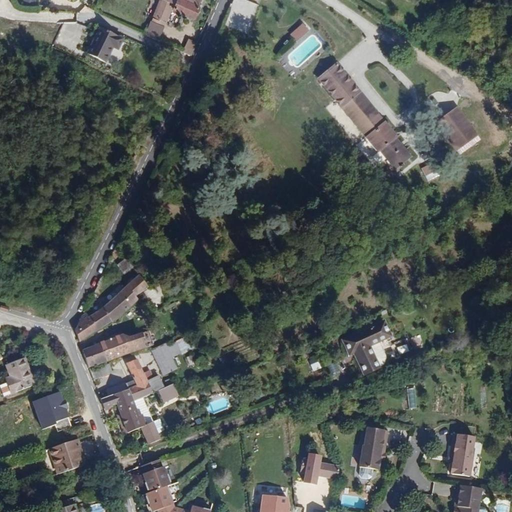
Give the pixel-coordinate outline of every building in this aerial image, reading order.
[(193,7),(195,0),(155,0),(156,0),(147,20),(162,27),(170,10),(190,19),(195,8),(193,7)] [(157,39),(162,27),(147,20),(141,32),(157,39)] [(298,42),(310,29),(303,22),(291,34),(298,42)] [(124,36),(101,26),(88,52),(107,61),(113,46),(119,48),(124,36)] [(192,55),(196,45),(189,42),(184,51),(192,55)] [(337,63),(321,75),(385,155),(401,142),(337,63)] [(456,104),(436,118),(456,147),(476,133),(456,104)] [(144,148),(151,134),(141,129),(135,142),(144,148)] [(367,153),(374,149),(369,141),(362,145),(367,153)] [(422,169),(428,177),(439,168),(433,161),(422,169)] [(125,274),(135,267),(128,257),(118,264),(125,274)] [(92,313),(84,309),(74,329),(80,343),(129,312),(140,300),(150,289),(141,276),(92,313)] [(381,365),(372,343),(391,336),(385,320),(343,338),(349,353),(354,351),(362,372),(381,365)] [(123,333),(114,337),(121,356),(152,343),(146,329),(125,338),(123,333)] [(186,336),(177,340),(183,354),(192,350),(186,336)] [(114,337),(83,350),(89,369),(121,356),(114,337)] [(179,369),(173,357),(182,354),(176,339),(152,350),(163,376),(179,369)] [(406,340),(396,343),(401,355),(410,351),(406,340)] [(193,355),(186,357),(189,366),(196,363),(193,355)] [(35,384),(25,357),(6,364),(10,374),(12,379),(6,381),(0,383),(0,388),(3,396),(35,384)] [(133,401),(154,392),(141,358),(130,363),(137,381),(127,385),(133,401)] [(319,358),(311,360),(314,371),(322,368),(319,358)] [(178,396),(173,384),(154,392),(159,404),(178,396)] [(127,385),(100,397),(104,411),(115,406),(126,431),(142,426),(133,401),(127,385)] [(409,409),(417,409),(416,388),(408,388),(409,409)] [(150,445),(162,440),(155,421),(142,426),(150,445)] [(387,430),(366,426),(363,445),(359,467),(360,467),(358,475),(361,479),(370,479),(372,477),(373,469),(380,471),(384,443),(387,430)] [(469,454),(473,436),(452,432),(446,461),(450,462),(448,473),(467,477),(471,454),(469,454)] [(75,436),(47,446),(56,473),(84,463),(75,436)] [(319,476),(337,479),(340,466),(321,463),(322,456),(308,453),(307,463),(302,463),(300,473),(305,473),(304,482),(317,484),(319,476)] [(160,465),(158,458),(141,463),(144,471),(142,472),(145,480),(143,480),(146,488),(147,488),(149,492),(167,485),(166,483),(169,483),(168,481),(169,480),(167,473),(165,473),(162,464),(160,465)] [(156,510),(157,511),(175,511),(176,507),(172,506),(169,495),(170,494),(167,485),(149,492),(145,493),(146,495),(144,495),(146,503),(148,502),(151,511),(156,510)] [(475,511),(479,489),(457,486),(455,506),(452,505),(451,511),(475,511)] [(289,511),(291,498),(262,494),(260,511),(289,511)] [(79,511),(77,502),(55,508),(56,511),(79,511)]
